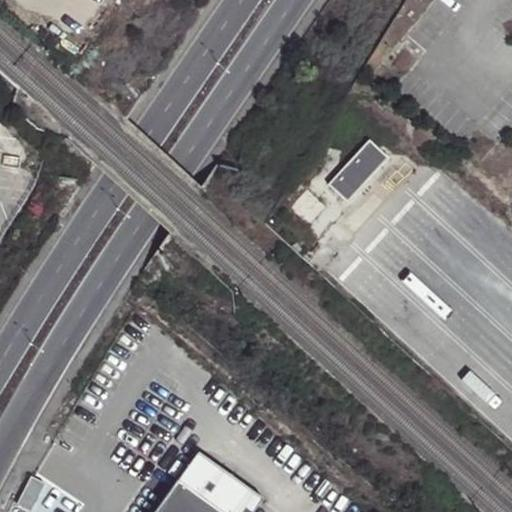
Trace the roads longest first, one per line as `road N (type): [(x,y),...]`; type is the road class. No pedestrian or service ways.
road 1 (secondary): [(0,463),(67,341),(296,0)]
road 2 (secondary): [(242,0),(0,368)]
